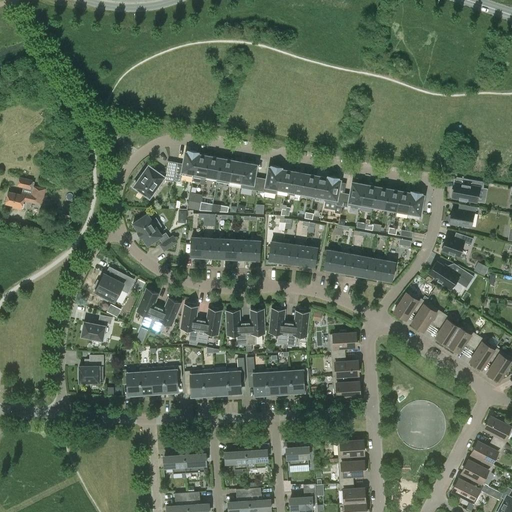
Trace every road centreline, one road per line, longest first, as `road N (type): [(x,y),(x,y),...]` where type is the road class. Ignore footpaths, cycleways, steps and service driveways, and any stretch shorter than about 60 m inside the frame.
road 1 (residential): [(371,317),(433,237),(439,190),(432,180),(199,137),(159,142),(131,161),(117,185),(117,228)]
road 2 (residential): [(117,228),(169,276),(215,287),(305,289),(371,317)]
road 3 (residential): [(117,228),(77,269),(67,300),(60,416)]
road 4 (residential): [(371,317),(488,396)]
